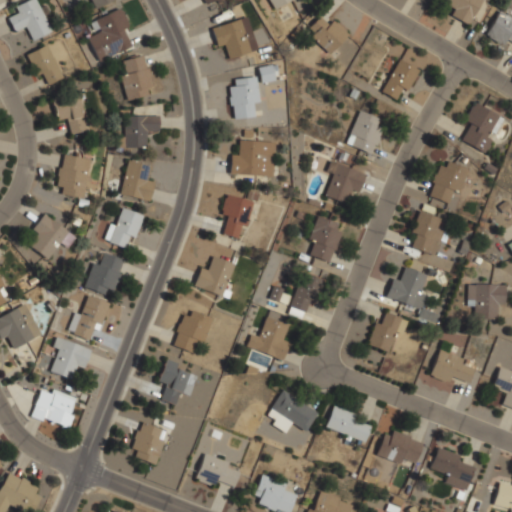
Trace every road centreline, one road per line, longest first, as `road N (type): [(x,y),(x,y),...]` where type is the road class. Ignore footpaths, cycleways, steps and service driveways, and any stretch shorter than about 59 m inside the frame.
road 1 (residential): [(511,441),(314,368),(330,347),(413,142),(462,60)]
road 2 (tertiary): [(156,0),(186,70),(195,127),(191,181),(63,511)]
road 3 (residential): [(0,405),(12,428),(47,456),(187,511)]
road 4 (residential): [(366,0),(511,88)]
road 5 (residential): [(0,222),(23,184),(29,140),(0,70)]
